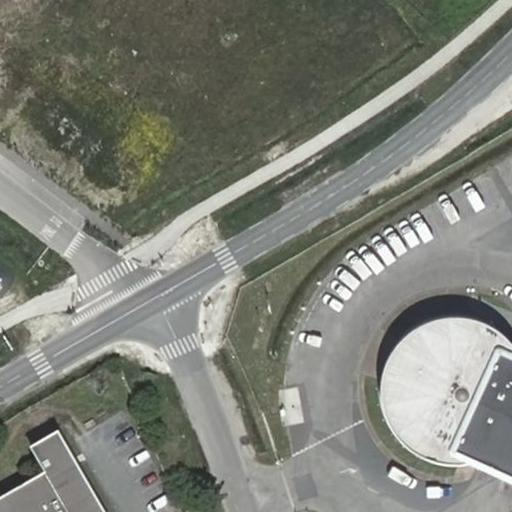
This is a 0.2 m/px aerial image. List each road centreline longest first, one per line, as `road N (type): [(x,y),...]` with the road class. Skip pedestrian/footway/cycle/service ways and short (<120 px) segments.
road 1 (tertiary): [(511,42),(391,160),(152,302)]
road 2 (unclassified): [(152,302),(244,511)]
road 3 (unclassified): [(0,186),(152,302)]
road 4 (tertiary): [(152,302),(0,391)]
